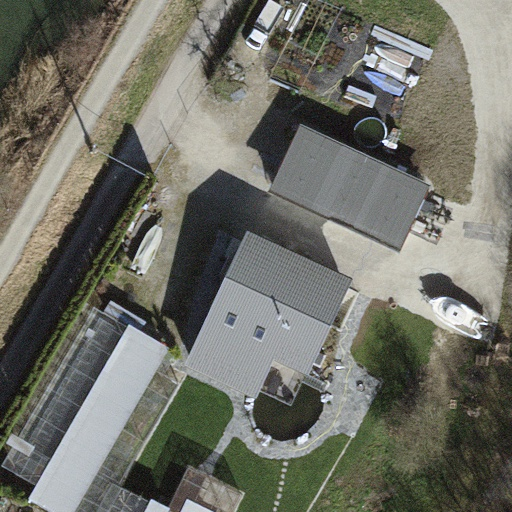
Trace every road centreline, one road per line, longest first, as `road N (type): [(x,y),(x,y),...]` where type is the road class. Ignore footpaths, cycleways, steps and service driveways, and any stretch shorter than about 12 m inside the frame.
road 1 (track): [(224,0),(0,394)]
road 2 (track): [(0,260),(151,0)]
